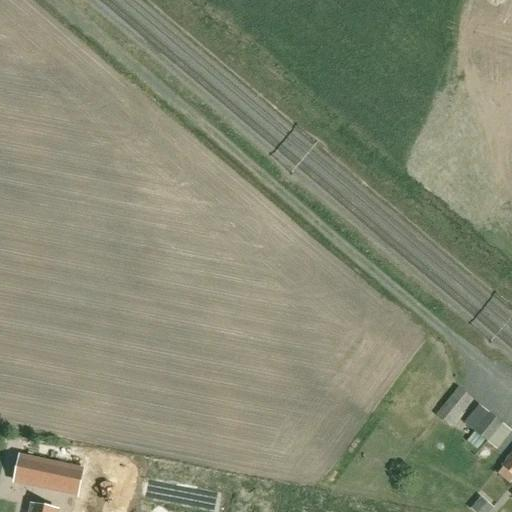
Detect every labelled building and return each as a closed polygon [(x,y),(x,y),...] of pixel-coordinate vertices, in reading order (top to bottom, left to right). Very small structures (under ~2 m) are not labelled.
[(458,388),(435,415),(451,429),(473,400),(458,388)] [(475,433),(488,444),(503,425),(490,415),(475,433)] [(511,427),(510,426),(493,444),(500,451),(511,438),(511,427)] [(511,475),(511,451),(500,465),(511,475)] [(20,458),(15,482),(33,486),(48,489),(77,495),(82,471),(54,465),(39,462),(20,458)] [(479,511),(496,511),(499,509),(487,498),(476,510),(479,511)]
